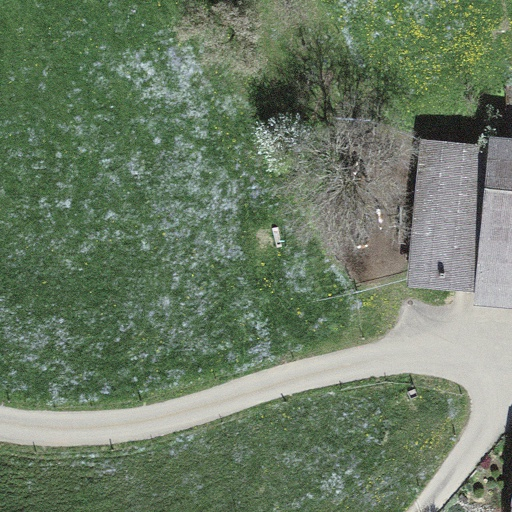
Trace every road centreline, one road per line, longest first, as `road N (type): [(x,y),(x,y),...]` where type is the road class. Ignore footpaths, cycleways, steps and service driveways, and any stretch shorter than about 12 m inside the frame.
road 1 (unclassified): [(0,420),(77,431),(389,360),(473,356),(511,369)]
road 2 (track): [(503,367),(445,485),(419,511)]
